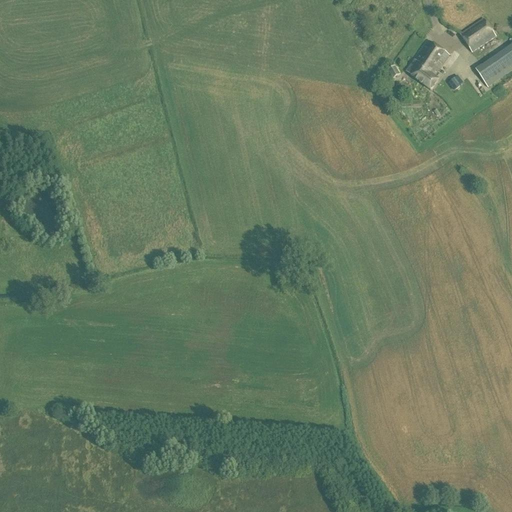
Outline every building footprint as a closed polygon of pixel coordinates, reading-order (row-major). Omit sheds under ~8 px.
[(473,53),(495,38),(483,19),(460,34),(473,53)] [(434,78),(449,56),(429,42),(416,61),(415,60),(406,72),(417,79),(416,81),(431,91),(438,81),(434,78)] [(488,89),(511,72),(511,45),(476,70),(488,89)] [(395,66),(388,70),(388,71),(393,80),(400,75),(395,66)] [(463,83),(458,76),(448,83),(453,90),(441,99),(468,136),(495,115),(468,79),(463,83)]
